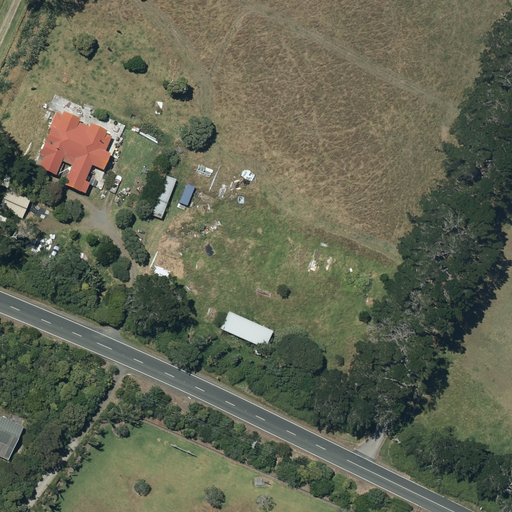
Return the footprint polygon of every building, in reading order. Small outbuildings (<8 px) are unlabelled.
[(58,188),(81,197),(87,184),(81,182),(87,168),(98,172),(104,156),(102,156),(109,140),(72,124),(72,123),(55,116),(55,118),(51,116),(34,158),(39,160),(35,171),(50,177),(56,164),(66,168),(58,188)] [(157,221),(172,180),(163,177),(148,217),(157,221)] [(27,202),(5,191),(0,200),(0,211),(19,220),(27,202)] [(3,229),(0,227),(0,238),(2,240),(0,245),(0,248),(20,257),(30,233),(16,226),(13,233),(3,229)] [(267,334),(224,314),(217,330),(259,350),(267,334)] [(0,413),(0,454),(10,459),(26,425),(0,413)]
